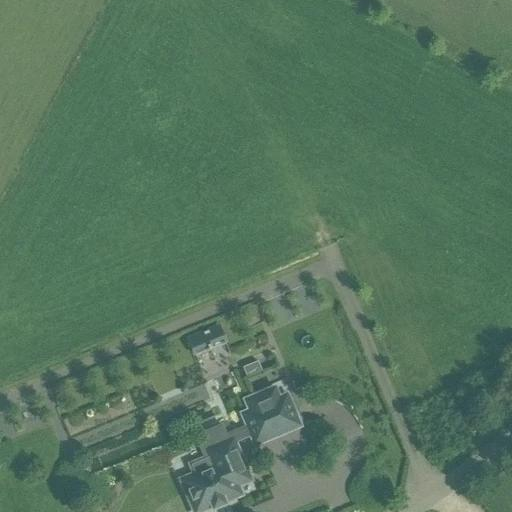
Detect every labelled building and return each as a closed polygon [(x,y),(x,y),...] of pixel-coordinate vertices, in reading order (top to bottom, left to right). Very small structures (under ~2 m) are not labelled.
[(256,361),(242,367),(245,375),(246,376),(261,370),(256,361)] [(321,367),(288,379),(325,486),(368,471),(345,402),(334,406),(321,367)] [(236,445),(234,441),(253,434),(257,444),(301,426),(288,396),(280,399),(276,389),(247,401),(252,411),(244,415),(249,427),(227,437),(222,427),(207,433),(211,443),(202,447),(207,459),(191,465),(199,483),(196,490),(190,492),(192,497),(190,500),(193,507),(196,508),(197,511),(199,511),(213,506),(215,511),(229,505),(227,501),(241,495),(238,485),(251,480),(240,456),(242,453),(239,446),(236,445)] [(186,439),(206,430),(202,421),(182,430),(186,439)] [(389,444),(370,447),(372,459),(391,456),(389,444)]
